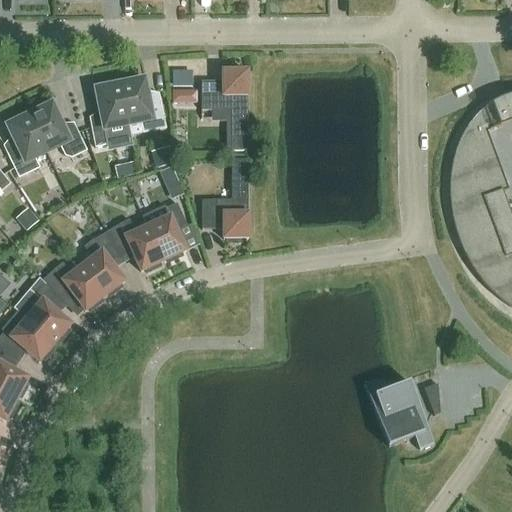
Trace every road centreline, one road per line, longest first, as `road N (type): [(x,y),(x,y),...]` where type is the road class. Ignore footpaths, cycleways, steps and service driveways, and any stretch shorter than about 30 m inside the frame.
road 1 (residential): [(12,511),(30,445),(60,393),(96,352),(152,309),(260,273),(419,251)]
road 2 (residential): [(0,45),(412,35)]
road 3 (residential): [(419,251),(412,35)]
road 4 (residential): [(511,369),(457,316),(419,251)]
road 5 (residential): [(511,409),(439,511)]
